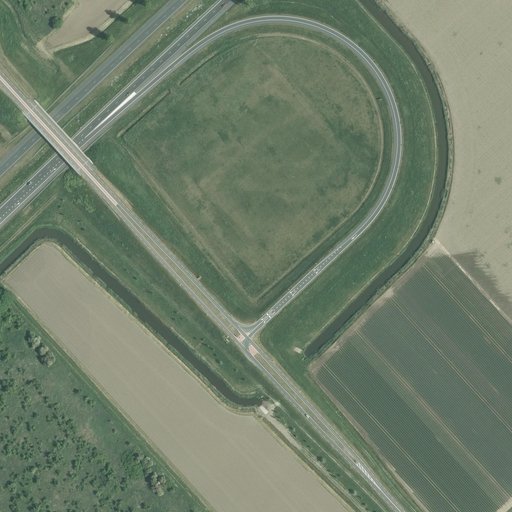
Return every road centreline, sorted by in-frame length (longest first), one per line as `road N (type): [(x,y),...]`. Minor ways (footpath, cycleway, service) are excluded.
road 1 (motorway): [(82,135),(232,26),(309,23),(368,60),(397,131),(382,201),(258,327)]
road 2 (secondary): [(0,82),(244,350)]
road 3 (secondary): [(239,330),(0,73)]
road 4 (track): [(202,511),(0,286)]
road 5 (motorway): [(182,0),(0,172)]
road 6 (motorway): [(82,135),(226,0)]
road 7 (secondary): [(368,476),(247,338)]
road 8 (secondary): [(244,350),(368,476)]
